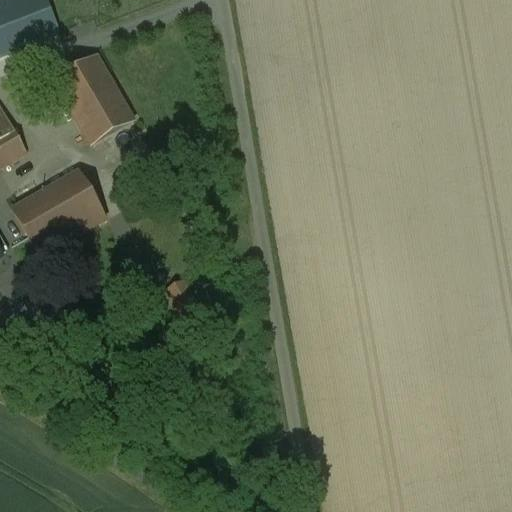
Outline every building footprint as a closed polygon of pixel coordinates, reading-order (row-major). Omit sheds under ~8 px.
[(0,62),(60,39),(45,0),(13,0),(0,5),(0,62)] [(137,126),(99,60),(54,85),(92,152),(137,126)] [(0,175),(36,153),(5,103),(0,106),(0,175)] [(107,225),(78,175),(12,213),(41,263),(107,225)] [(189,336),(210,328),(192,281),(170,290),(189,336)]
